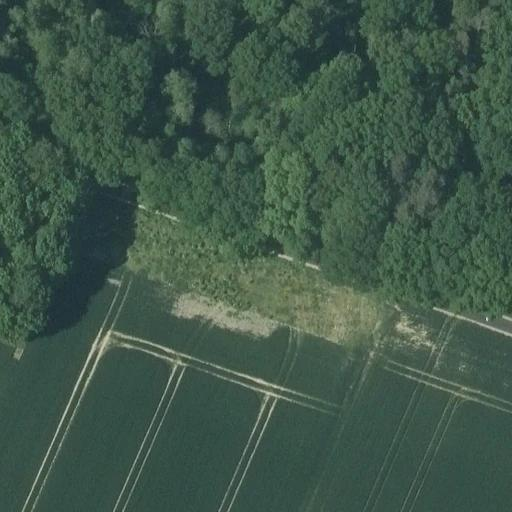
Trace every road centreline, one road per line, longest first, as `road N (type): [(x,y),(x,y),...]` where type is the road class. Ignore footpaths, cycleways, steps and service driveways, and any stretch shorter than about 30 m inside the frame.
road 1 (track): [(0,151),(511,328)]
road 2 (track): [(96,184),(28,345),(0,333)]
road 3 (track): [(45,167),(130,0)]
